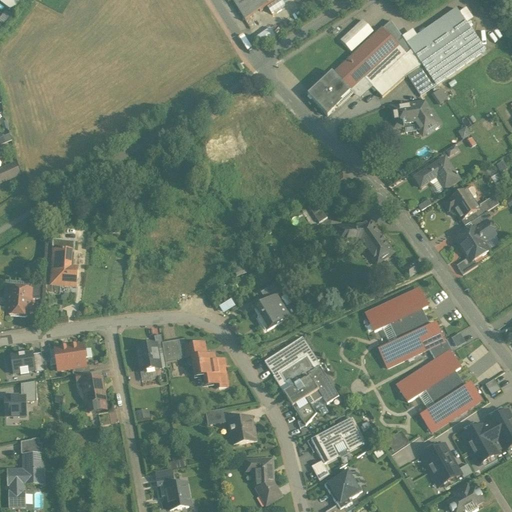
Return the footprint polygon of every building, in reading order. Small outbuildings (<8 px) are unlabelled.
[(22,0),(0,0),(0,2),(10,9),(23,2),(22,0)] [(232,0),(245,21),(278,0),(232,0)] [(456,10),(407,45),(422,67),(436,86),(485,52),(456,10)] [(362,20),(340,41),(352,53),(374,32),(362,20)] [(391,23),(319,89),(318,87),(309,96),(308,95),(307,95),(328,117),(328,116),(337,108),(335,106),(364,80),(382,100),(408,78),(422,67),(407,45),(391,23)] [(436,86),(422,67),(408,78),(410,82),(421,98),(436,87),(436,86)] [(446,101),(439,91),(433,95),(440,105),(446,101)] [(425,105),(411,107),(411,106),(392,109),(394,123),(403,121),(404,127),(415,125),(423,136),(439,125),(425,105)] [(316,174),(282,141),(272,145),(270,142),(257,128),(205,147),(198,154),(201,160),(206,165),(207,169),(239,157),(242,155),(252,151),(292,190),(299,183),(299,181),(303,180),(309,186),(317,178),(316,174)] [(10,135),(2,138),(5,144),(12,142),(10,135)] [(455,147),(446,153),(449,157),(458,152),(455,147)] [(446,159),(415,179),(421,189),(429,184),(428,183),(436,178),(445,192),(459,182),(453,172),(453,171),(446,159)] [(15,164),(0,170),(0,184),(20,175),(15,164)] [(342,174),(328,185),(336,195),(350,183),(342,174)] [(474,190),(471,189),(467,192),(466,192),(471,200),(472,200),(476,197),(475,195),(475,192),(474,190)] [(471,200),(466,192),(467,192),(466,191),(444,206),(449,213),(454,210),(461,223),(462,222),(479,211),(478,209),(472,200),(471,200)] [(479,211),(462,222),(466,227),(470,224),(481,217),(499,206),(494,199),(478,209),(479,211)] [(428,201),(418,208),(422,213),(431,206),(428,201)] [(316,203),(308,207),(319,224),(326,219),(316,203)] [(481,217),(470,224),(474,230),(484,223),(481,217)] [(371,222),(364,227),(337,229),(339,243),(347,242),(347,241),(357,240),(363,244),(378,265),(394,254),(389,247),(388,248),(378,235),(379,234),(371,222)] [(474,230),(456,241),(460,247),(462,247),(465,252),(464,254),(468,260),(471,264),(474,262),(489,252),(484,245),(484,242),(495,236),(487,224),(486,225),(484,223),(474,230)] [(75,242),(52,241),(52,245),(52,252),(72,253),(72,254),(74,254),(74,247),(75,242)] [(72,253),(54,252),(53,264),(52,286),(64,287),(77,288),(78,272),(70,272),(71,254),(72,254),(72,253)] [(468,260),(456,267),(463,277),(477,267),(474,262),(471,264),(468,260)] [(412,263),(403,271),(409,278),(419,271),(412,263)] [(4,298),(7,298),(9,296),(10,289),(30,291),(31,284),(5,281),(4,298)] [(277,283),(265,291),(269,298),(281,290),(277,283)] [(43,285),(31,284),(30,291),(31,291),(30,300),(42,301),(43,285)] [(30,291),(10,289),(9,296),(7,298),(7,305),(8,307),(7,316),(28,318),(30,300),(31,291),(30,291)] [(428,309),(419,291),(366,316),(371,325),(374,333),(375,334),(382,330),(393,325),(401,342),(391,347),(379,352),(388,370),(429,351),(444,344),(443,342),(436,326),(430,329),(422,311),(428,309)] [(275,297),(255,310),(255,311),(257,310),(262,317),(260,318),(268,330),(266,331),(267,332),(288,319),(275,297)] [(374,333),(371,325),(365,328),(368,335),(374,333)] [(401,342),(393,325),(382,330),(391,347),(401,342)] [(161,337),(154,338),(155,346),(156,345),(157,351),(163,350),(162,345),(161,337)] [(464,342),(461,337),(453,342),(456,347),(464,342)] [(312,354),(302,339),(265,363),(274,378),(274,379),(283,394),(292,408),(293,408),(306,428),(316,415),(311,407),(323,399),(327,406),(339,398),(319,368),(320,367),(312,354)] [(184,341),(162,345),(163,350),(165,361),(186,358),(184,348),(186,348),(184,341)] [(443,342),(444,344),(429,351),(435,363),(449,353),(450,355),(452,353),(446,341),(443,342)] [(155,346),(137,349),(139,363),(138,363),(140,374),(159,370),(160,370),(157,351),(156,345),(155,346)] [(215,356),(207,357),(206,348),(202,345),(186,348),(184,348),(186,358),(187,365),(190,367),(192,367),(193,374),(197,377),(202,376),(203,377),(204,384),(206,386),(214,385),(215,386),(216,390),(228,388),(225,368),(229,368),(229,367),(226,367),(225,360),(215,361),(215,356)] [(82,346),(72,348),(72,347),(68,348),(72,370),(86,368),(86,367),(84,360),(86,360),(85,354),(83,354),(82,346)] [(65,349),(55,351),(58,372),(72,370),(68,348),(65,348),(65,349)] [(163,350),(157,351),(160,370),(166,369),(165,361),(163,350)] [(50,351),(41,353),(41,355),(43,364),(51,363),(50,351)] [(435,363),(397,387),(408,404),(419,397),(428,391),(438,407),(429,413),(421,418),(432,434),(481,402),(470,386),(465,389),(455,373),(460,370),(450,355),(449,353),(435,363)] [(33,354),(10,358),(13,375),(20,374),(21,376),(28,375),(28,373),(35,372),(36,372),(33,356),(33,354)] [(41,355),(33,356),(36,372),(35,372),(35,374),(44,372),(43,364),(41,355)] [(86,368),(72,370),(73,377),(76,377),(89,374),(90,374),(89,367),(86,367),(86,368)] [(159,370),(140,374),(141,383),(154,381),(159,370)] [(89,374),(76,377),(77,384),(83,384),(82,383),(90,382),(89,374)] [(90,382),(82,383),(83,384),(85,397),(86,397),(87,405),(86,405),(86,406),(88,405),(89,415),(106,412),(104,403),(105,403),(105,402),(104,402),(102,389),(103,389),(101,380),(90,382)] [(493,381),(485,387),(491,397),(500,391),(493,381)] [(21,399),(25,398),(25,403),(36,403),(36,383),(21,385),(21,399)] [(438,407),(428,391),(419,397),(429,413),(438,407)] [(21,399),(5,399),(6,418),(26,418),(25,403),(25,398),(21,399)] [(136,412),(137,421),(151,419),(149,410),(136,412)] [(224,410),(208,413),(210,427),(227,424),(227,423),(224,410)] [(482,426),(462,438),(478,467),(499,456),(498,454),(503,451),(504,453),(511,448),(511,419),(508,412),(487,423),(488,425),(483,428),(482,426)] [(109,414),(98,416),(100,429),(111,427),(109,415),(109,414)] [(109,415),(111,427),(117,426),(115,414),(109,415)] [(250,419),(227,423),(227,424),(229,424),(233,447),(257,442),(255,430),(254,430),(254,429),(252,429),(251,429),(250,419)] [(334,430),(329,433),(328,432),(311,441),(324,466),(325,465),(324,464),(339,456),(335,448),(343,444),(347,452),(362,444),(363,446),(364,445),(350,420),(333,429),(334,430)] [(406,443),(401,435),(390,443),(395,451),(406,443)] [(39,445),(39,440),(32,441),(32,455),(42,455),(42,445),(39,445)] [(23,455),(32,455),(32,441),(22,443),(22,455),(23,455)] [(444,446),(421,459),(438,490),(462,477),(458,471),(444,446)] [(23,455),(24,472),(7,472),(7,487),(10,487),(10,494),(8,494),(9,509),(26,508),(25,493),(23,493),(23,487),(43,486),(42,455),(32,455),(23,455)] [(272,461),(246,463),(246,473),(254,473),(255,490),(260,498),(263,496),(269,505),(280,499),(275,489),(276,489),(273,484),(272,461)] [(458,471),(462,477),(463,480),(473,475),(468,466),(458,471)] [(171,471),(156,474),(156,475),(155,475),(158,488),(160,487),(174,485),(172,472),(171,472),(171,471)] [(348,472),(342,476),(342,475),(338,478),(339,479),(336,480),(324,487),(337,507),(341,504),(344,510),(352,505),(349,501),(352,500),(352,501),(356,498),(358,496),(359,495),(359,493),(359,491),(358,489),(359,489),(357,486),(356,487),(352,480),(353,480),(352,478),(348,472)] [(415,489),(410,479),(405,481),(411,491),(415,489)] [(162,498),(167,497),(165,488),(175,487),(174,485),(160,487),(162,498)] [(167,497),(170,511),(189,509),(187,500),(189,499),(187,485),(175,487),(165,488),(167,497)] [(466,486),(452,494),(455,499),(457,498),(458,499),(470,493),(466,486)] [(470,493),(458,499),(457,498),(455,499),(456,500),(448,505),(450,508),(449,509),(450,511),(477,511),(478,511),(475,506),(483,502),(481,499),(482,498),(479,492),(478,493),(476,489),(470,493)]
